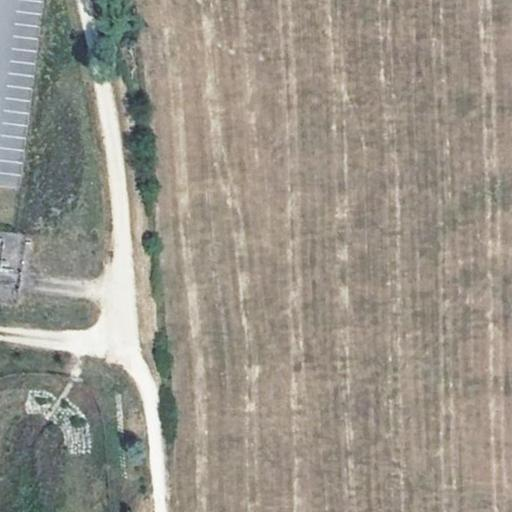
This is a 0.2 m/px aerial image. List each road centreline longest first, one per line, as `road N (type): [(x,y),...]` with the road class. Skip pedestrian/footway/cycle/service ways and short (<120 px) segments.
road 1 (track): [(78,0),(120,141),(124,202),(115,288),(30,279)]
road 2 (track): [(115,288),(116,334),(153,400),(162,511)]
